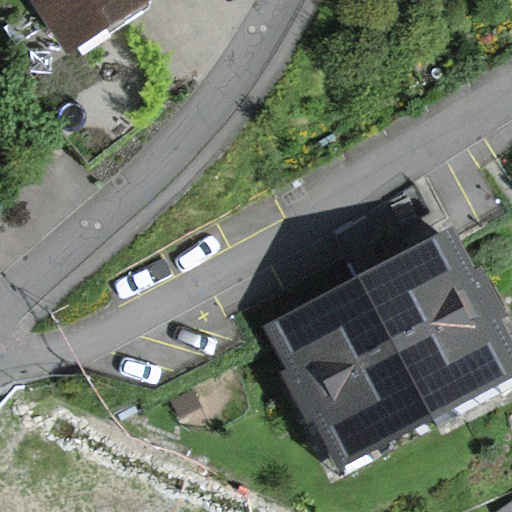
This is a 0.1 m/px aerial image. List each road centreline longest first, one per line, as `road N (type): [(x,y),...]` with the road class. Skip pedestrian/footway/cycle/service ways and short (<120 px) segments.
road 1 (residential): [(0,351),(70,346),(118,326),(325,217),(511,97)]
road 2 (residential): [(0,309),(171,153),(213,105),(280,0)]
